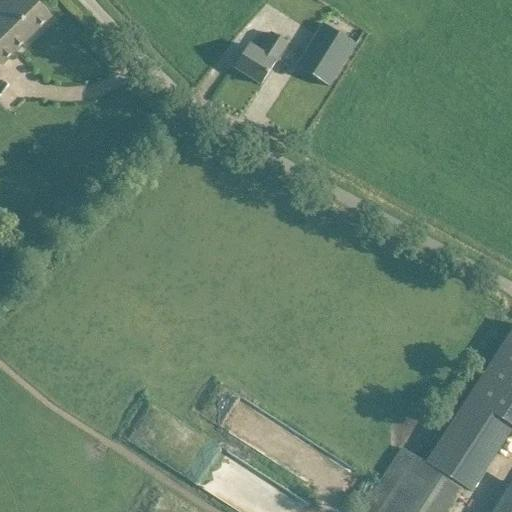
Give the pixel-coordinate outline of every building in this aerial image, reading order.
[(0,0),(0,63),(2,65),(37,31),(51,17),(34,0),(0,0)] [(329,87),(340,70),(356,45),(324,24),(308,49),(297,67),(329,87)] [(262,85),(272,68),(276,63),(276,62),(288,43),(272,34),(260,53),(250,46),(236,68),(262,85)] [(511,332),(427,464),(465,488),(473,493),(511,430),(511,332)] [(217,399),(235,413),(245,401),(227,387),(217,399)] [(427,464),(404,449),(363,511),(449,511),(465,488),(427,464)] [(511,511),(511,482),(493,511),(511,511)]
